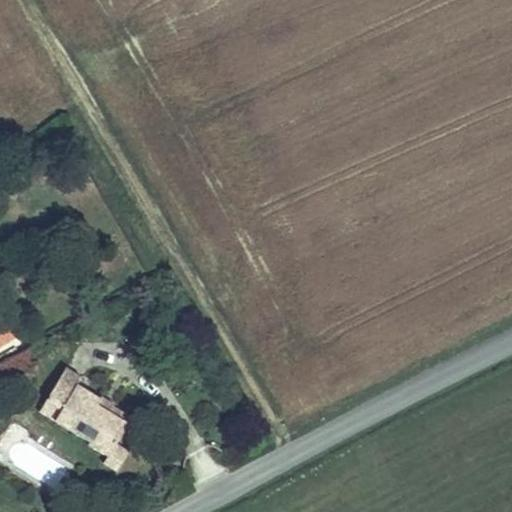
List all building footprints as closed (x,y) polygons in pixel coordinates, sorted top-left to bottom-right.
[(0,304),(0,339),(26,325),(10,299),(0,304)] [(114,439),(128,431),(142,406),(86,372),(89,363),(76,354),(55,388),(72,399),(68,409),(114,439)] [(72,399),(55,388),(49,398),(68,409),(72,399)] [(127,433),(128,431),(114,439),(120,443),(127,433)] [(139,440),(127,433),(120,443),(114,454),(126,462),(139,440)]
